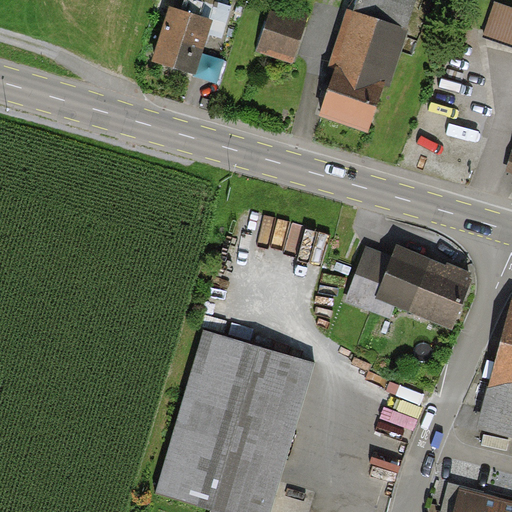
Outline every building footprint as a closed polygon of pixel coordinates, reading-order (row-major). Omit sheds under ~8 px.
[(419,0),(360,0),(321,113),(374,131),(419,0)] [(511,4),(498,0),(486,37),(511,46),(511,4)] [(217,19),(175,6),(158,57),(200,71),(217,19)] [(309,24),(274,12),(262,48),(297,59),(309,24)] [(248,208),(237,239),(264,248),(274,216),(248,208)] [(399,260),(371,249),(350,302),(379,314),(384,301),(453,328),(475,275),(404,247),(399,260)] [(511,324),(483,426),(511,433),(511,324)] [(273,511),(318,364),(203,329),(153,497),(204,511),(273,511)] [(393,393),(381,428),(415,438),(426,404),(393,393)] [(511,511),(511,503),(464,491),(458,511),(511,511)]
